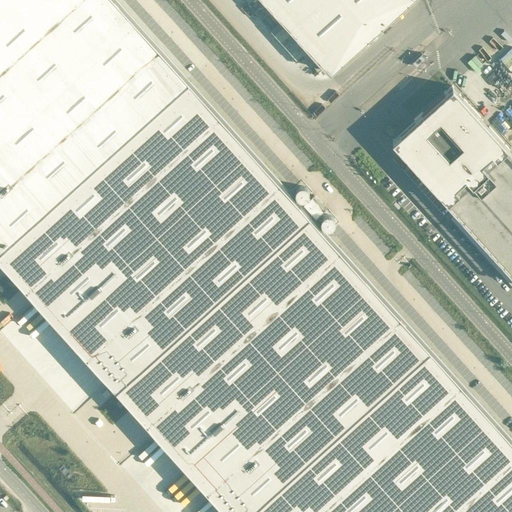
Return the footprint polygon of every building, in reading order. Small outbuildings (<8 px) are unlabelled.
[(117,0),(0,0),(0,258),(228,511),(511,511),(511,437),(450,369),(188,78),(117,0)] [(406,0),(266,0),(329,69),(406,0)] [(417,66),(426,57),(421,52),(412,61),(417,66)] [(511,151),(452,85),(399,133),(392,139),(402,150),(511,271),(511,151)] [(314,194),(304,204),(316,217),(326,208),(314,194)] [(177,481),(168,485),(172,493),(181,489),(177,481)]
